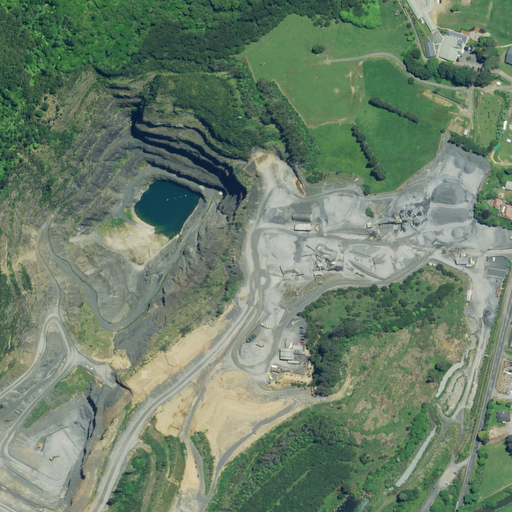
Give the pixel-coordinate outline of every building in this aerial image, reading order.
[(421,17),(430,32),(435,29),(427,14),(432,11),(433,0),(426,0),(426,6),(419,10),(412,0),(404,0),(417,19),(421,17)] [(447,30),(438,57),(454,62),(457,51),(461,52),(467,36),(447,30)] [(435,56),(432,41),(423,43),(425,58),(435,56)] [(502,200),(497,198),(494,206),(497,207),(496,208),(500,209),(502,200)] [(511,205),(507,205),(507,207),(504,206),(503,212),(502,217),(511,219),(511,205)] [(312,213),(294,212),(294,220),(312,221),(312,213)] [(466,258),(466,253),(462,253),(462,258),(458,257),(458,264),(473,264),(473,258),(466,258)] [(301,354),(301,346),(299,345),(299,344),(294,344),(294,349),(284,349),(284,351),(281,351),(281,359),(293,360),(293,354),(301,354)] [(511,413),(505,414),(505,412),(499,412),(500,422),(504,421),(504,423),(507,423),(507,421),(511,420),(511,413)]
